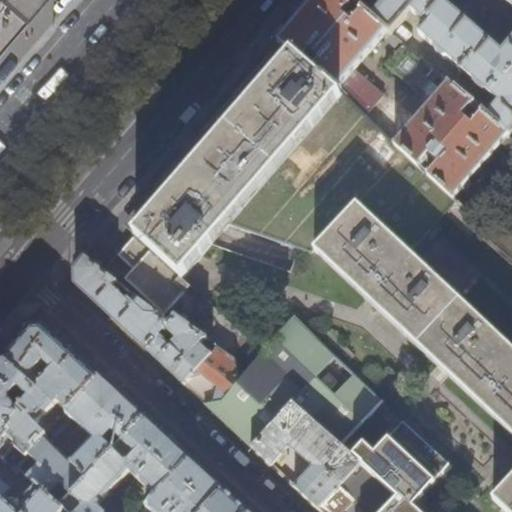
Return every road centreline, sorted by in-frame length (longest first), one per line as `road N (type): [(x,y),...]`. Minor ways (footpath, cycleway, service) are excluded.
road 1 (residential): [(281,511),(25,268)]
road 2 (primary): [(25,268),(254,0)]
road 3 (primary): [(112,0),(0,132)]
